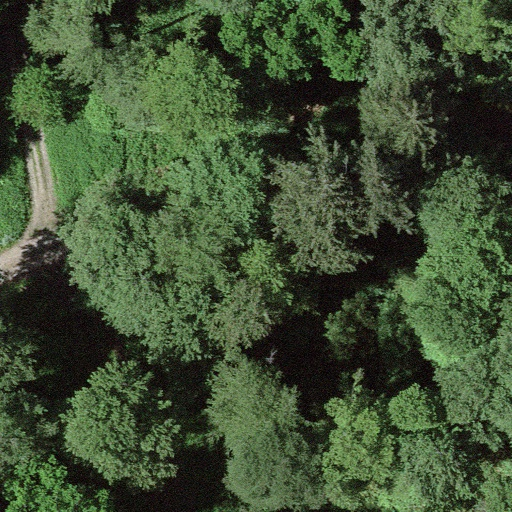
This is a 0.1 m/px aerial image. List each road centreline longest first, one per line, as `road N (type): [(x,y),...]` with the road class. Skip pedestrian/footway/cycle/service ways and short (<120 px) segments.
road 1 (track): [(0,262),(330,163),(511,122)]
road 2 (track): [(10,0),(54,241)]
